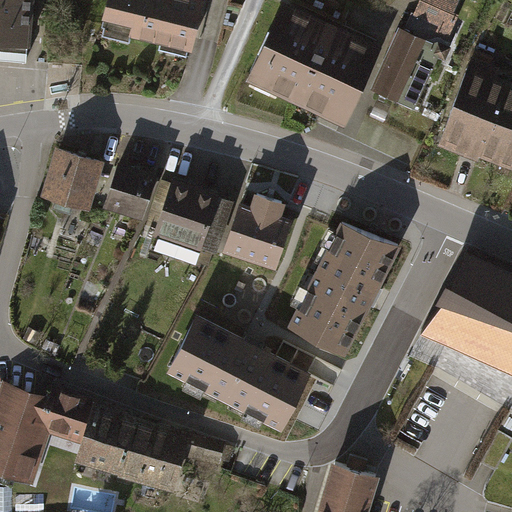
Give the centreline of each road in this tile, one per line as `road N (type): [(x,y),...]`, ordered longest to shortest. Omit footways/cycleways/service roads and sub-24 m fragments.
road 1 (residential): [(450,217),(395,341),(339,439),(320,451),(300,455),(167,410),(33,359),(0,335)]
road 2 (tertiary): [(450,217),(279,149),(175,122),(129,115),(45,120)]
road 3 (residential): [(0,314),(45,120)]
